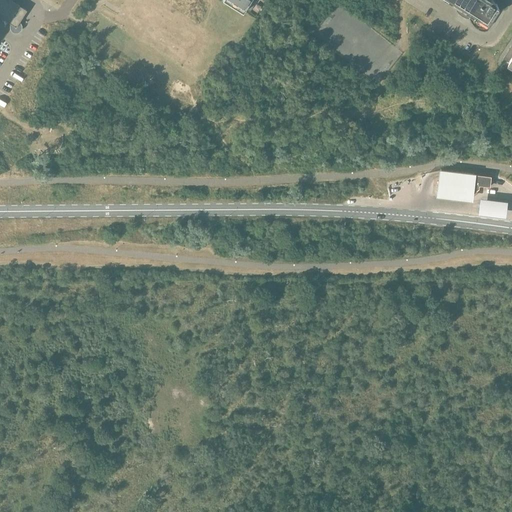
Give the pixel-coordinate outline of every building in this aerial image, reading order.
[(9,0),(0,0),(0,15),(10,22),(11,23),(17,26),(22,29),(23,28),(23,27),(23,26),(23,25),(22,24),(22,23),(21,23),(21,22),(20,21),(26,10),(9,0)] [(222,0),(242,12),(242,13),(246,8),(250,10),(256,0),(222,0)] [(458,12),(459,14),(460,15),(461,15),(462,16),(464,17),(465,17),(467,18),(468,18),(470,18),(472,15),(490,26),(493,21),(501,9),(505,3),(503,2),(500,0),(448,0),(458,6),(456,10),(457,11),(458,12)] [(439,184),(472,188),(471,194),(478,188),(479,185),(489,187),(490,181),(491,176),(440,170),(440,175),(439,184)] [(507,201),(480,198),(478,214),(505,218),(507,201)]
